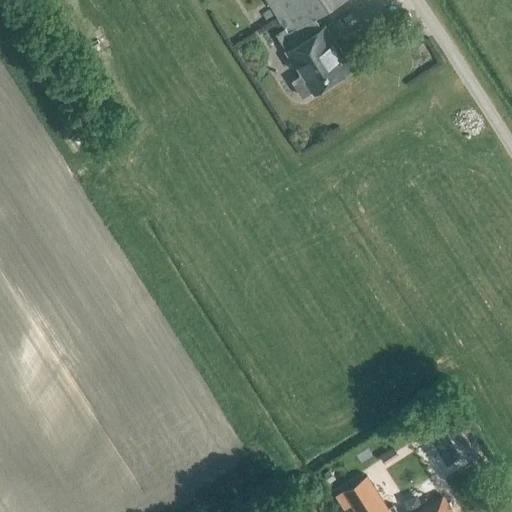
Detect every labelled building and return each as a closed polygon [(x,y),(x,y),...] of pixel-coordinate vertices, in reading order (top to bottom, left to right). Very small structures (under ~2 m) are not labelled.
[(288,33),(314,16),(338,0),(266,0),(285,28),(288,33)] [(288,33),(285,28),(274,36),(284,52),(282,53),(298,78),(290,83),(301,100),(313,92),(314,93),(352,68),(335,41),(331,43),(314,16),(288,33)] [(393,447),(380,455),(385,463),(398,455),(393,447)] [(356,511),(383,511),(386,511),(389,509),(367,475),(343,491),(356,511)] [(318,511),(308,493),(275,511),(318,511)] [(453,511),(443,496),(417,511),(453,511)]
